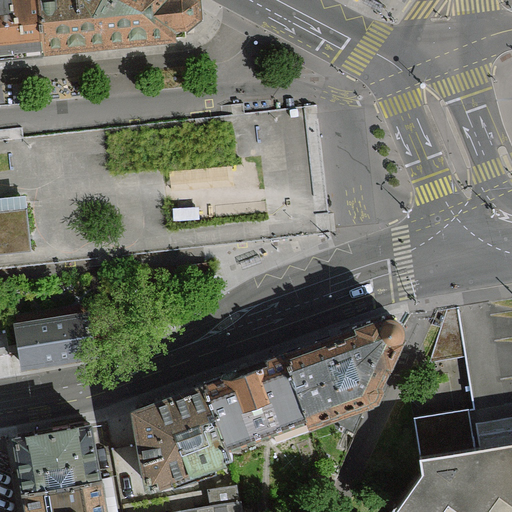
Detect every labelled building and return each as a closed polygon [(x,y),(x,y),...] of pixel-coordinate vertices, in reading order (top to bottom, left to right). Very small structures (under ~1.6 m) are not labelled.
[(0,0),(0,56),(44,52),(38,0),(0,0)] [(38,0),(44,52),(188,38),(188,32),(202,22),(201,3),(195,0),(38,0)] [(0,205),(0,254),(33,251),(27,203),(0,205)] [(207,263),(177,267),(179,282),(209,278),(207,263)] [(177,267),(142,271),(144,285),(179,282),(177,267)] [(466,357),(458,308),(448,309),(431,362),(466,357)] [(105,313),(88,315),(91,339),(109,336),(105,313)] [(88,314),(18,325),(25,365),(93,354),(91,339),(88,315),(88,314)] [(286,356),(308,417),(309,422),(373,400),(404,333),(404,326),(400,320),(396,319),(390,318),(286,356)] [(207,385),(229,446),(308,417),(286,356),(207,385)] [(207,385),(137,410),(149,483),(152,485),(233,456),(229,446),(207,385)] [(421,455),(476,446),(470,408),(415,416),(421,455)] [(25,492),(100,478),(91,425),(16,437),(25,492)] [(398,507),(404,511),(441,511),(449,501),(464,511),(486,511),(500,493),(511,501),(511,440),(476,446),(421,455),(424,470),(398,507)] [(151,492),(153,511),(173,511),(241,500),(237,478),(207,484),(206,477),(198,475),(151,492)] [(28,511),(106,511),(100,478),(25,492),(28,511)] [(441,511),(511,511),(511,501),(500,493),(486,511),(464,511),(449,501),(441,511)] [(243,511),(241,500),(173,511),(243,511)]
